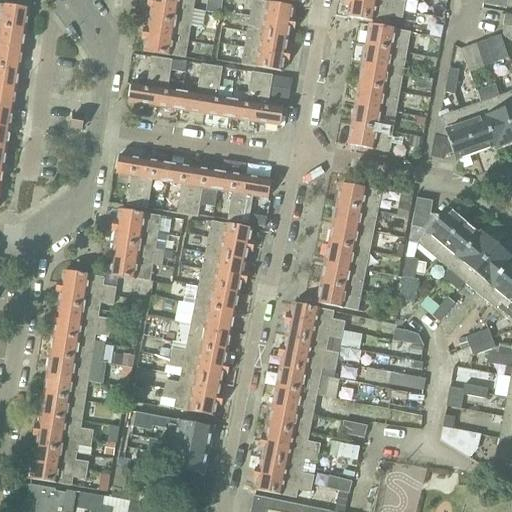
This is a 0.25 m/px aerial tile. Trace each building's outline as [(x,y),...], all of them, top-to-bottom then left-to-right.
[(148,0),(148,3),(194,11),(196,0),(148,0)] [(348,0),(346,0),(345,4),(350,5),(348,18),(388,25),(390,17),(402,19),(404,10),(348,0)] [(348,0),(404,10),(406,2),(394,0),(348,0)] [(484,0),(483,5),(507,9),(508,0),(484,0)] [(253,1),(250,18),(296,25),(296,20),(292,19),(294,8),(253,1)] [(148,3),(147,8),(152,9),(151,20),(192,27),(203,29),(205,13),(194,11),(148,3)] [(0,7),(0,27),(26,31),(29,12),(0,7)] [(250,18),(247,34),(288,41),(290,30),(295,31),(296,25),(250,18)] [(143,30),(142,36),(189,43),(192,27),(151,20),(149,31),(143,30)] [(370,26),(366,46),(407,53),(410,33),(370,26)] [(0,27),(0,48),(23,53),(26,31),(0,27)] [(247,34),(244,49),(290,57),(291,52),(286,51),(288,41),(247,34)] [(142,36),(142,40),(147,41),(145,52),(186,59),(189,43),(142,36)] [(500,37),(476,45),(480,56),(490,53),(494,64),(494,65),(509,61),(500,37)] [(366,46),(363,66),(403,73),(407,53),(366,46)] [(0,48),(0,68),(20,72),(23,53),(0,48)] [(244,49),(241,66),(282,73),(284,62),(289,63),(290,57),(244,49)] [(490,53),(480,56),(484,67),(489,66),(494,64),(490,53)] [(131,84),(128,103),(154,107),(161,59),(151,58),(146,87),(131,84)] [(161,59),(154,107),(179,111),(182,93),(167,90),(172,61),(161,59)] [(172,61),(170,72),(185,74),(187,64),(172,61)] [(182,93),(179,111),(204,115),(212,67),(201,65),(201,67),(196,95),(182,93)] [(363,66),(359,87),(399,94),(400,94),(403,73),(363,66)] [(212,67),(204,115),(229,119),(232,100),(217,98),(222,69),(212,67)] [(0,68),(0,88),(17,91),(20,72),(0,68)] [(450,69),(447,81),(457,83),(459,71),(450,69)] [(232,100),(229,119),(254,123),(262,75),(251,73),(247,103),(232,100)] [(262,75),(254,123),(280,127),(283,109),(268,106),(270,88),(272,77),(272,76),(262,75)] [(272,77),(270,88),(290,91),(292,80),(272,77)] [(457,83),(447,81),(445,93),(455,95),(457,83)] [(359,87),(355,106),(396,113),(399,94),(359,87)] [(0,108),(14,111),(17,91),(0,88),(0,108)] [(511,92),(500,97),(511,131),(511,92)] [(511,131),(500,97),(480,104),(495,148),(496,151),(511,145),(511,131)] [(480,104),(461,110),(476,154),(495,148),(480,104)] [(355,106),(352,125),(392,133),(396,113),(355,106)] [(0,108),(0,128),(11,131),(14,111),(0,108)] [(434,136),(430,159),(443,161),(443,157),(453,153),(456,161),(476,154),(461,110),(440,118),(443,126),(437,124),(435,136),(434,136)] [(72,128),(83,129),(85,118),(74,116),(72,128)] [(352,125),(348,146),(389,153),(392,133),(352,125)] [(0,128),(0,148),(8,150),(11,131),(0,128)] [(411,137),(409,148),(422,150),(424,139),(411,137)] [(118,157),(115,174),(131,176),(126,206),(137,208),(144,161),(118,157)] [(144,161),(137,208),(147,210),(152,180),(167,182),(169,165),(144,161)] [(169,165),(167,182),(182,185),(177,215),(187,216),(195,169),(169,165)] [(195,169),(187,216),(197,218),(198,216),(199,205),(213,208),(216,191),(217,191),(220,173),(195,169)] [(220,173),(217,191),(232,193),(227,221),(238,223),(245,177),(220,173)] [(245,177),(238,223),(247,225),(264,228),(266,218),(249,214),(252,196),(268,199),(271,181),(245,177)] [(342,185),(338,206),(378,213),(382,192),(368,190),(368,191),(342,185)] [(401,189),(396,216),(408,218),(413,191),(401,189)] [(433,202),(417,199),(412,227),(423,229),(430,220),(431,214),(433,202)] [(338,206),(334,226),(374,234),(378,213),(338,206)] [(441,216),(417,244),(418,244),(433,257),(463,222),(447,209),(441,216)] [(113,222),(112,227),(158,235),(167,236),(167,235),(169,236),(171,219),(130,213),(120,211),(118,223),(113,222)] [(463,222),(433,257),(449,270),(479,235),(463,222)] [(207,238),(207,239),(254,248),(255,243),(250,242),(252,230),(225,225),(225,226),(210,223),(207,238)] [(334,226),(330,245),(370,253),(374,234),(334,226)] [(112,227),(112,232),(116,233),(114,243),(156,250),(162,251),(165,251),(167,236),(158,235),(112,227)] [(479,235),(449,270),(465,283),(497,245),(481,232),(479,235)] [(204,255),(204,256),(246,264),(248,253),(252,254),(254,248),(207,239),(204,255)] [(108,254),(107,259),(153,267),(153,266),(156,250),(114,243),(113,254),(108,254)] [(330,245),(326,264),(366,272),(370,253),(330,245)] [(511,258),(497,245),(465,283),(466,284),(466,285),(481,297),(511,262),(511,261),(511,258)] [(204,256),(201,272),(247,281),(248,276),(244,275),(246,264),(204,256)] [(411,259),(406,258),(404,268),(416,270),(418,260),(411,259)] [(107,259),(106,264),(111,265),(109,276),(150,283),(153,267),(107,259)] [(511,263),(511,262),(481,297),(497,310),(511,292),(511,263)] [(326,264),(322,284),(362,292),(366,272),(326,264)] [(402,278),(404,278),(404,277),(414,279),(416,270),(404,268),(402,278)] [(57,281),(56,287),(115,296),(117,287),(105,285),(106,278),(65,271),(63,282),(57,281)] [(201,272),(197,290),(239,298),(242,286),(246,286),(247,281),(201,272)] [(404,277),(404,278),(399,302),(414,305),(419,280),(414,279),(404,277)] [(322,284),(318,304),(344,309),(358,312),(362,292),(322,284)] [(56,287),(55,292),(61,293),(59,304),(101,310),(102,303),(114,305),(115,296),(56,287)] [(197,290),(193,308),(235,316),(239,298),(197,290)] [(511,292),(497,310),(511,322),(511,292)] [(448,299),(440,308),(447,315),(455,306),(448,299)] [(52,314),(51,319),(110,329),(111,320),(99,318),(100,317),(101,310),(59,304),(58,315),(52,314)] [(285,322),(343,333),(345,324),(332,321),(334,313),(293,305),(290,318),(286,317),(285,322)] [(190,325),(190,327),(232,335),(235,316),(193,308),(190,325)] [(447,315),(440,308),(432,317),(439,323),(447,315)] [(51,319),(50,323),(56,324),(54,336),(96,343),(96,342),(97,334),(109,336),(110,329),(51,319)] [(285,322),(284,326),(288,327),(286,338),(327,346),(329,338),(341,341),(343,333),(285,322)] [(190,327),(186,345),(228,353),(232,335),(190,327)] [(481,343),(492,339),(489,330),(477,334),(481,343)] [(481,343),(477,334),(466,338),(469,347),(481,343)] [(54,336),(51,356),(92,363),(102,364),(102,363),(105,344),(96,342),(96,343),(54,336)] [(280,347),(279,353),(337,364),(338,356),(326,353),(327,346),(286,338),(284,348),(280,347)] [(468,348),(465,338),(458,341),(461,350),(468,348)] [(481,343),(484,353),(495,349),(492,339),(481,343)] [(173,342),(170,360),(227,371),(228,372),(229,366),(225,366),(228,353),(186,345),(180,344),(173,342)] [(469,347),(470,348),(473,357),(484,353),(481,343),(469,347)] [(511,346),(500,345),(498,354),(511,356),(511,346)] [(169,358),(171,351),(161,349),(159,356),(169,358)] [(279,353),(278,358),(282,359),(280,370),(329,380),(329,378),(334,379),(335,373),(337,364),(279,353)] [(511,357),(490,354),(488,363),(511,367),(511,371),(511,377),(511,376),(511,357)] [(51,356),(48,375),(89,382),(89,383),(103,385),(106,364),(102,363),(102,364),(92,363),(51,356)] [(119,367),(123,367),(131,368),(133,360),(126,359),(126,358),(120,357),(119,367)] [(170,360),(168,367),(181,370),(179,378),(221,386),(223,376),(227,377),(228,372),(227,371),(170,360)] [(121,384),(129,385),(131,368),(123,367),(121,384)] [(383,384),(385,372),(367,369),(365,381),(383,384)] [(280,370),(276,389),(317,397),(317,396),(325,397),(329,380),(280,370)] [(48,375),(44,396),(86,402),(89,383),(89,382),(48,375)] [(165,382),(163,391),(221,402),(222,397),(219,397),(221,386),(179,378),(178,384),(165,382)] [(474,397),(476,387),(464,385),(463,394),(474,397)] [(488,390),(476,387),(474,397),(486,399),(488,390)] [(276,389),(272,409),(313,417),(317,397),(276,389)] [(163,391),(162,398),(175,401),(173,409),(188,412),(188,413),(214,418),(216,407),(220,408),(221,402),(163,391)] [(44,396),(41,416),(83,422),(86,402),(44,396)] [(511,398),(507,398),(503,419),(511,420),(511,398)] [(446,406),(443,428),(453,430),(457,408),(446,406)] [(272,409),(268,429),(309,437),(313,417),(272,409)] [(136,414),(133,428),(152,431),(153,427),(164,429),(162,442),(150,440),(145,464),(203,476),(212,429),(136,414)] [(34,425),(33,431),(93,441),(94,432),(81,430),(83,422),(41,416),(40,426),(34,425)] [(502,426),(499,439),(511,441),(511,420),(503,419),(502,426)] [(440,441),(468,459),(478,447),(481,436),(453,430),(443,428),(440,441)] [(262,438),(261,443),(318,454),(320,446),(320,445),(308,442),(309,437),(268,429),(266,439),(262,438)] [(33,431),(32,436),(38,437),(36,447),(77,453),(79,447),(92,449),(93,441),(33,431)] [(511,441),(499,439),(495,460),(499,461),(511,463),(511,441)] [(106,442),(104,455),(114,457),(116,443),(106,442)] [(261,443),(260,448),(264,449),(261,460),(302,468),(302,467),(315,470),(318,454),(261,443)] [(332,443),(330,456),(356,461),(357,461),(359,450),(360,448),(332,443)] [(29,457),(28,462),(88,471),(89,463),(76,461),(77,453),(36,447),(34,458),(29,457)] [(255,470),(254,475),(311,487),(313,477),(300,475),(302,468),(261,460),(259,471),(255,470)] [(28,462),(28,468),(33,468),(31,479),(72,486),(74,477),(87,480),(88,471),(28,462)] [(124,490),(127,474),(116,473),(111,498),(111,499),(130,502),(152,506),(155,507),(157,499),(122,492),(122,490),(124,490)] [(254,475),(253,480),(257,481),(255,491),(296,500),(298,491),(310,494),(311,487),(254,475)] [(51,511),(54,493),(55,492),(55,490),(30,485),(28,499),(42,501),(40,511),(42,511),(41,511),(51,511)] [(194,511),(199,492),(190,490),(185,511),(194,511)] [(72,511),(76,493),(66,491),(66,494),(55,492),(54,493),(51,511),(72,511)] [(86,511),(87,509),(90,495),(80,494),(77,511),(86,511)] [(101,511),(102,507),(104,497),(90,495),(87,509),(91,510),(90,511),(101,511)] [(329,511),(254,496),(251,511),(329,511)] [(130,502),(127,511),(155,511),(157,507),(155,507),(152,506),(130,502)]
